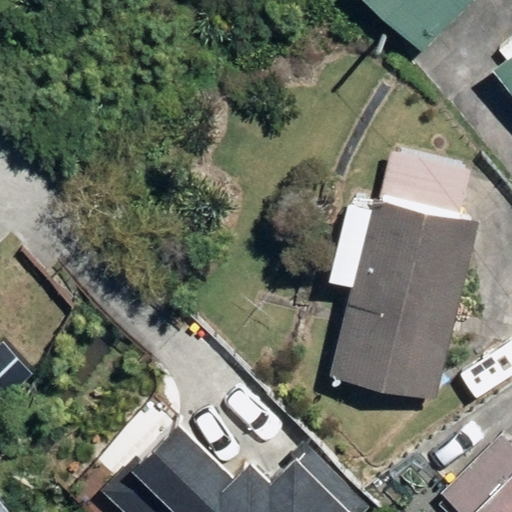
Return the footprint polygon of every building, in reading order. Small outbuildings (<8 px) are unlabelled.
[(399,0),(433,35),(468,0),(399,0)] [(340,354),(446,382),(493,203),(467,196),(477,156),(397,135),(340,354)] [(157,446),(119,483),(147,511),(366,511),(380,499),(315,433),(291,455),(272,435),(256,450),(203,396),(154,444),(157,446)] [(511,511),(511,422),(449,481),(477,511),(511,511)] [(0,511),(4,511),(28,492),(0,460),(0,511)]
